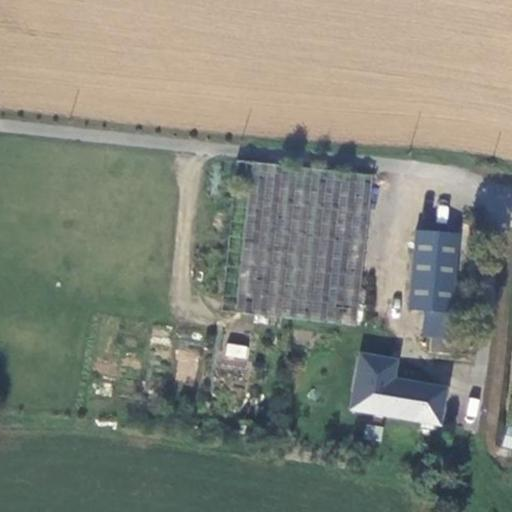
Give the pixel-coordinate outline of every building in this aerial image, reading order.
[(385,332),(403,179),(238,162),(219,312),(385,332)] [(447,335),(456,239),(421,236),(413,307),(423,308),(423,333),(447,335)] [(247,361),(248,346),(226,343),(224,358),(247,361)] [(197,351),(179,351),(178,377),(196,378),(197,351)] [(443,390),(394,382),(388,416),(438,423),(443,390)] [(511,448),(511,426),(506,426),(501,446),(511,448)]
